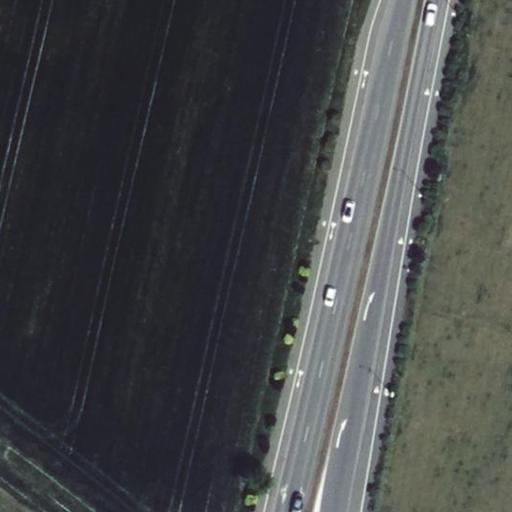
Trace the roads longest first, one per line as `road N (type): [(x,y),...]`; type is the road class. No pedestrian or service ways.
road 1 (primary): [(405,0),(289,511)]
road 2 (primary): [(337,511),(433,0)]
